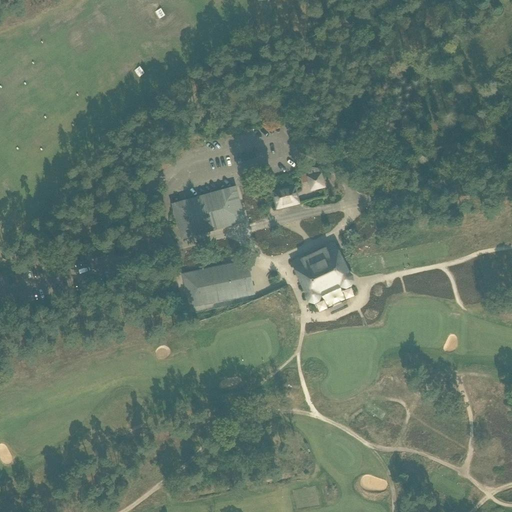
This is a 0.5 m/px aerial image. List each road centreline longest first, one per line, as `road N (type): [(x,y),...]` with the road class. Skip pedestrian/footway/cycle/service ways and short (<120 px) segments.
road 1 (track): [(68,511),(161,477),(211,440),(269,416),(314,410),(371,453),(387,480),(391,511)]
road 2 (track): [(314,410),(296,353),(302,322),(353,309),(365,294),(323,208)]
road 3 (track): [(302,322),(287,283),(187,314),(171,247)]
